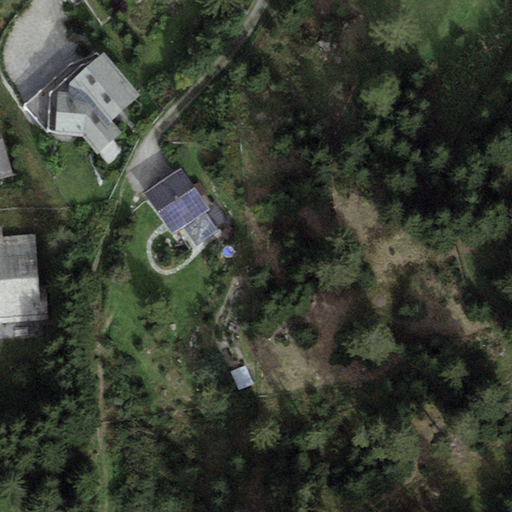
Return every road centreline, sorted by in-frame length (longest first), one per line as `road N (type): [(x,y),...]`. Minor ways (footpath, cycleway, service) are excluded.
road 1 (track): [(511,284),(494,293),(470,270),(458,228),(476,154),(511,94)]
road 2 (residential): [(122,187),(148,140),(231,55),(265,0)]
